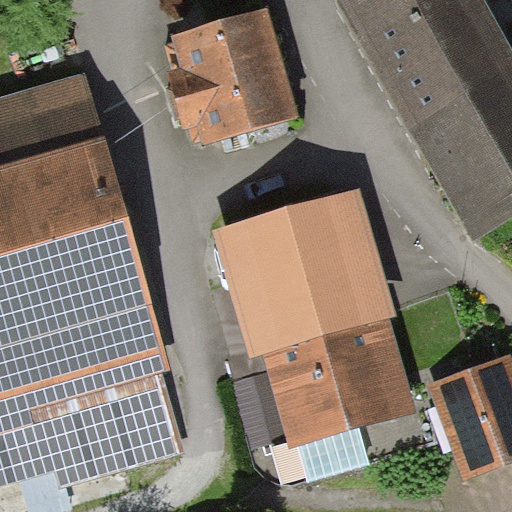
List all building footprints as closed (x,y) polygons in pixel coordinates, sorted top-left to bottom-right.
[(511,56),(511,53),(481,0),(350,0),(414,112),(511,56)] [(296,121),(263,10),(167,39),(200,150),(296,121)] [(511,216),(511,56),(414,112),(483,233),(511,216)] [(172,363),(87,75),(0,100),(0,499),(181,447),(157,367),(172,363)] [(416,410),(361,189),(215,225),(270,446),(416,410)] [(511,447),(511,384),(503,363),(431,391),(461,467),(511,447)]
